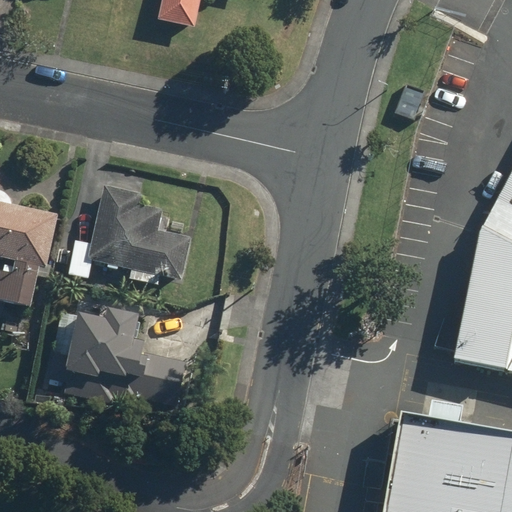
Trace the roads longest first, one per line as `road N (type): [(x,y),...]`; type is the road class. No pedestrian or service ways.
road 1 (residential): [(0,82),(322,153)]
road 2 (residential): [(322,153),(276,406)]
road 3 (residential): [(137,479),(184,488),(229,474),(276,406)]
road 4 (residential): [(363,0),(322,153)]
road 5 (residential): [(276,406),(277,456),(246,506),(233,511)]
